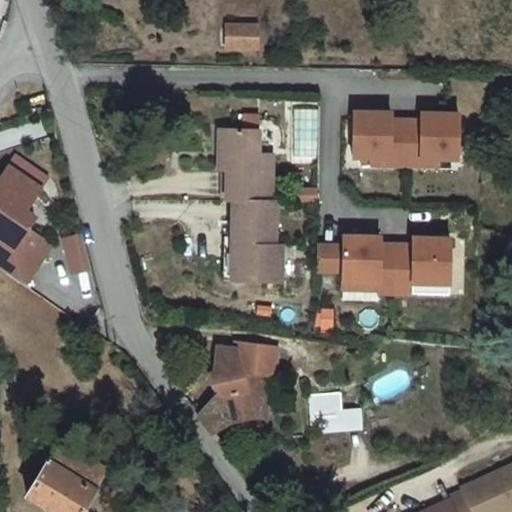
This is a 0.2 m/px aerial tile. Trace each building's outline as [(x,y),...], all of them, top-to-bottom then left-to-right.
[(225,52),(261,52),(260,23),(225,23),(225,52)] [(393,109),(356,107),(355,152),(391,153),(391,161),(407,161),(408,117),(393,116),(393,109)] [(423,117),(408,117),(407,161),(423,162),(423,155),(459,156),(461,111),(424,110),(423,117)] [(237,203),(238,237),(244,238),(243,279),(286,280),(289,246),(278,244),(279,204),(274,203),(276,153),(262,151),(260,128),(221,126),(220,173),(227,174),(228,202),(237,203)] [(16,154),(8,165),(41,188),(49,176),(16,154)] [(0,265),(25,283),(52,243),(28,227),(31,223),(21,216),(21,211),(25,211),(41,188),(8,165),(0,177),(0,265)] [(292,198),(317,199),(318,187),(293,186),(292,198)] [(21,216),(31,223),(35,217),(25,211),(21,211),(21,216)] [(399,290),(401,241),(386,241),(386,233),(349,232),(349,242),(323,241),(323,266),(348,267),(347,277),(384,278),(383,289),(399,290)] [(417,279),(454,280),(455,235),(418,234),(418,242),(401,241),(399,290),(417,290),(417,279)] [(511,259),(511,236),(497,234),(495,255),(511,259)] [(81,235),(63,239),(71,273),(89,268),(81,235)] [(230,278),(243,279),(244,238),(238,237),(232,237),(230,278)] [(220,389),(201,408),(215,433),(239,414),(277,412),(276,343),(220,342),(220,389)] [(341,393),(311,393),(312,432),(364,431),(363,406),(342,407),(341,393)] [(45,467),(26,500),(47,511),(81,511),(92,494),(109,505),(122,480),(58,445),(45,467)] [(511,511),(511,466),(423,511),(511,511)]
